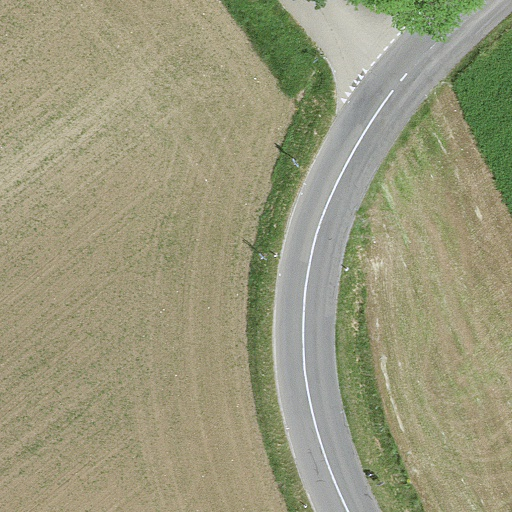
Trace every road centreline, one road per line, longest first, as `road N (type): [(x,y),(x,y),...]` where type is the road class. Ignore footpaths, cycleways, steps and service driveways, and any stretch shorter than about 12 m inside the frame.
road 1 (residential): [(348,511),(305,379),(305,281),(336,182),(389,93)]
road 2 (residential): [(389,93),(480,0)]
road 3 (residential): [(299,0),(389,93)]
